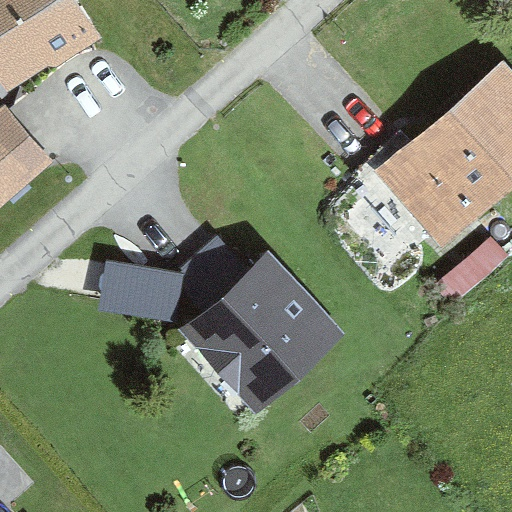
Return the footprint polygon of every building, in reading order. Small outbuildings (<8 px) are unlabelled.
[(0,0),(0,77),(10,95),(103,40),(79,0),(0,0)] [(445,248),(511,184),(511,72),(500,61),(377,177),(445,248)] [(0,210),(35,182),(0,139),(0,210)] [(106,301),(188,306),(191,258),(109,252),(106,301)] [(181,331),(254,418),(348,340),(275,253),(181,331)]
